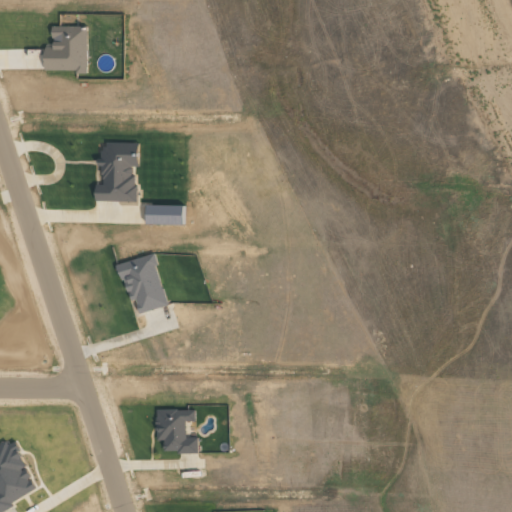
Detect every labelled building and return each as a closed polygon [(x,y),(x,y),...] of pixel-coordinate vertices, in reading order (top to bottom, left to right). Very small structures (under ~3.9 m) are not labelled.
[(87,26),(52,26),(52,47),(45,47),(44,71),(87,71),(87,26)] [(95,201),(135,202),(136,166),(137,166),(137,143),(102,142),(100,185),(95,184),(95,201)] [(183,225),(183,206),(146,205),(145,225),(183,225)] [(167,306),(155,255),(119,263),(128,302),(135,300),(138,313),(167,306)] [(198,452),(198,437),(186,437),(186,420),(195,420),(195,409),(156,409),(157,440),(163,440),(163,452),(198,452)] [(0,509),(38,490),(12,439),(0,445),(0,509)]
